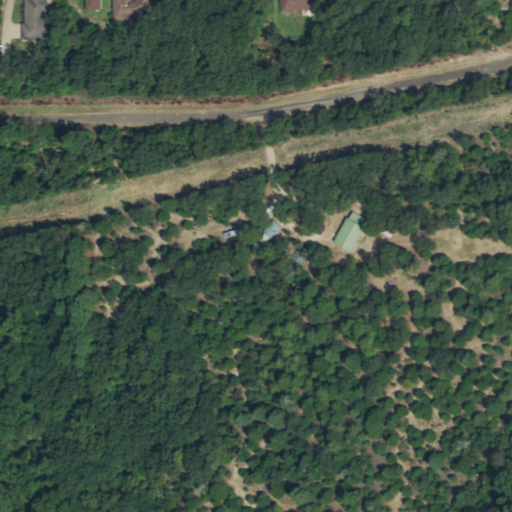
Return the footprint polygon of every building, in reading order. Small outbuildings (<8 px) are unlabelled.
[(50,38),(50,0),(26,0),(26,38),(50,38)] [(104,0),(89,0),(89,10),(104,10),(104,0)] [(116,0),(116,22),(153,21),(152,0),(116,0)] [(317,0),(282,0),(283,12),(318,10),(317,0)] [(370,219),(351,211),(338,244),(356,252),(370,219)]
